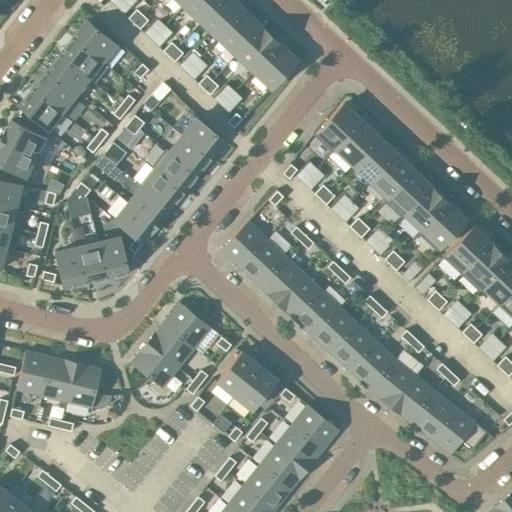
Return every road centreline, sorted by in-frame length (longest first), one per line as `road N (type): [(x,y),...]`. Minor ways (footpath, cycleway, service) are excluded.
road 1 (residential): [(373,426),(184,250)]
road 2 (residential): [(338,53),(184,250)]
road 3 (residential): [(511,217),(338,53)]
road 4 (residential): [(184,250),(114,326),(83,327),(0,307)]
road 5 (residential): [(511,456),(460,491),(373,426)]
